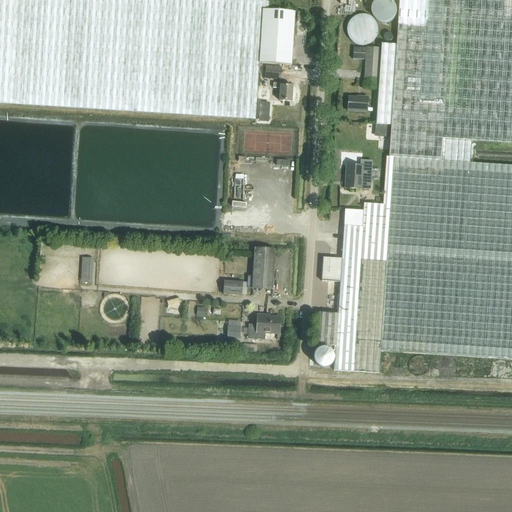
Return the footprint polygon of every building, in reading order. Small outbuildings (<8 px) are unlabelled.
[(0,0),(0,104),(255,120),(259,64),(292,66),(295,12),(269,10),(269,2),(264,2),(264,0),(0,0)] [(395,3),(391,0),(378,0),(376,3),(374,6),(373,11),(374,15),(376,19),(379,21),(383,23),(387,23),(391,21),(395,19),(397,15),(398,11),(397,6),(395,3)] [(511,0),(400,0),(391,158),(470,163),(472,141),(511,144),(511,0)] [(369,18),(364,16),(360,16),(355,17),(351,20),(348,24),(346,28),(346,33),(347,38),(350,42),(354,45),(358,46),(363,47),(367,45),(372,43),(375,39),(376,35),(377,30),(375,25),(373,21),(369,18)] [(365,54),(360,54),(359,64),(365,64),(364,88),(378,89),(381,49),(366,48),(365,54)] [(281,81),(282,69),(267,68),(265,79),(281,81)] [(273,89),(280,89),(279,102),(292,102),(293,87),(281,86),(281,84),(273,84),(273,89)] [(368,98),(360,98),(360,99),(349,98),(348,111),(367,113),(367,112),(372,112),(373,109),(367,109),(368,98)] [(511,166),(387,158),(384,206),(365,204),(363,228),(344,226),(342,260),(323,258),(321,281),(340,283),(338,314),(319,313),(317,346),(336,347),(334,371),(380,374),(381,350),(511,358),(511,166)] [(360,166),(346,165),(344,189),(363,190),(369,190),(370,163),(360,162),(360,166)] [(248,207),(235,207),(235,213),(249,213),(249,205),(248,205),(248,207)] [(252,290),(273,291),(276,250),(254,248),(252,290)] [(81,259),(80,284),(91,285),(93,260),(81,259)] [(242,295),(242,283),(224,282),(224,294),(242,295)] [(197,308),(197,317),(204,317),(205,308),(197,308)] [(267,317),(267,316),(258,315),(257,325),(249,325),(248,340),(265,341),(265,334),(278,335),(279,318),(267,317)] [(228,339),(240,339),(240,334),(240,328),(228,327),(228,333),(228,339)] [(242,345),(241,353),(257,354),(257,345),(242,345)] [(331,350),(328,348),(324,347),(320,348),(317,350),(314,354),(314,357),(314,361),(317,365),(320,367),(324,368),(328,367),(331,365),(333,361),(334,357),(333,354),(331,350)]
